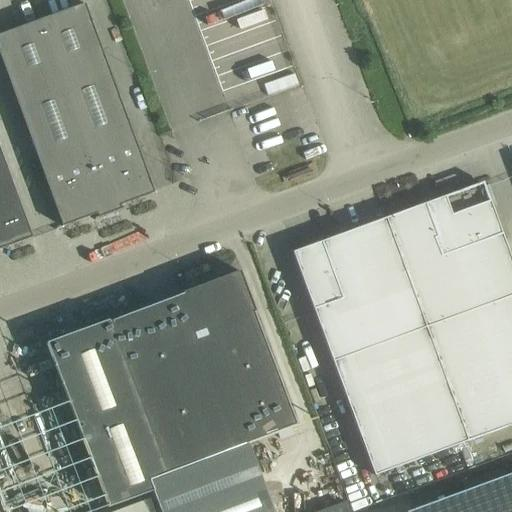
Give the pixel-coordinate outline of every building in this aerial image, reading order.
[(94,219),(95,220),(126,209),(125,208),(121,209),(120,206),(154,193),(85,4),(0,35),(0,56),(63,227),(97,214),(98,218),(94,219)] [(0,148),(0,250),(33,238),(0,148)] [(386,219),(468,442),(511,425),(511,261),(492,207),(495,206),(488,186),(427,208),(424,200),(423,200),(424,204),(386,219)] [(314,310),(375,476),(468,442),(386,219),(322,242),(321,239),(320,240),(321,243),(293,253),(300,272),(313,311),(314,310)] [(88,328),(46,343),(108,506),(150,491),(152,490),(160,511),(266,511),(242,446),(296,425),(254,313),(256,312),(247,290),(240,272),(183,293),(183,295),(109,323),(107,320),(88,328)] [(511,511),(511,473),(409,511),(511,511)] [(154,511),(150,499),(113,511),(154,511)]
